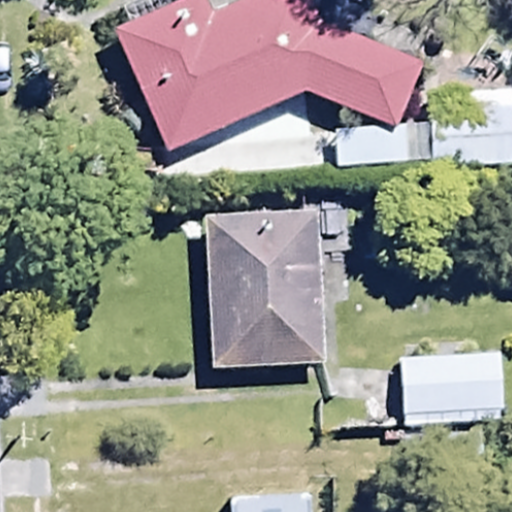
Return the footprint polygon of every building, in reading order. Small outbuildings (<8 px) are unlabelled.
[(165,157),(296,99),(390,136),(417,68),(316,27),(303,0),(254,0),(205,22),(195,0),(184,0),(110,33),(165,157)] [(424,98),(424,171),(506,171),(506,97),(424,98)] [(400,137),(330,137),(330,173),(400,173),(400,137)] [(294,217),(203,221),(208,368),(321,364),(311,234),(340,233),(339,206),(294,208),(294,217)] [(396,362),(397,418),(496,417),(495,361),(396,362)] [(226,503),(227,511),(308,511),(308,500),(226,503)]
